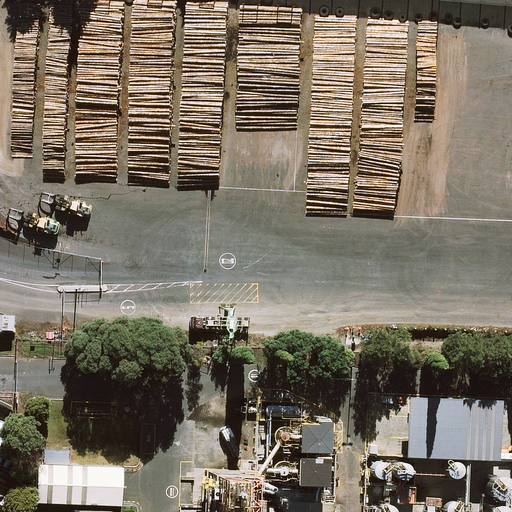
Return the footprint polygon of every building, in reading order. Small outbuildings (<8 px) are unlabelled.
[(12,313),(0,313),(0,330),(12,331),(12,313)] [(493,389),(412,386),(410,446),(491,449),(493,389)] [(294,415),(294,406),(267,404),(263,465),(284,467),(283,475),(315,477),(319,417),(294,415)] [(155,424),(142,423),(141,452),(153,453),(155,424)] [(124,460),(42,457),(40,490),(123,493),(124,460)] [(198,511),(233,511),(234,470),(200,469),(198,511)] [(503,492),(504,488),(503,485),(502,481),(499,479),(496,477),(492,476),(489,477),(485,478),(483,481),(481,484),(480,487),(481,491),(482,494),(485,497),(488,499),(491,500),(495,499),(498,498),(501,495),(503,492)] [(338,511),(339,496),(285,494),(284,511),(338,511)] [(42,511),(42,509),(0,507),(0,511),(112,511),(112,504),(78,503),(77,511),(42,511)]
